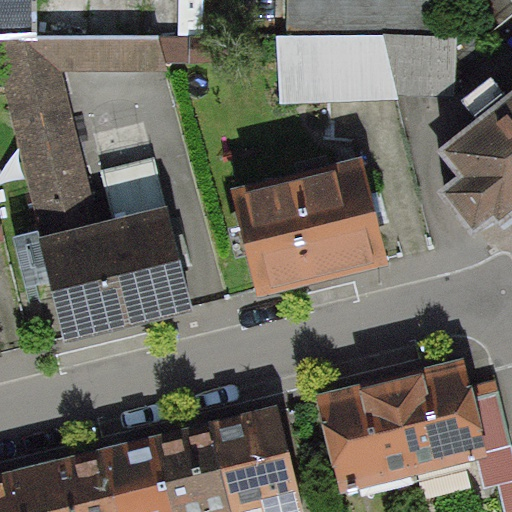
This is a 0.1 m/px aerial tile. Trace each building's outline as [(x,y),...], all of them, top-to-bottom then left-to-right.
[(430,0),(276,0),(277,45),(380,45),(430,45),(430,0)] [(511,0),(493,0),(511,22),(511,0)] [(136,44),(0,43),(0,110),(38,245),(26,248),(49,351),(183,322),(146,166),(95,178),(111,229),(92,235),(49,78),(138,81),(136,44)] [(380,45),(277,45),(264,44),(269,113),(396,110),(391,92),(380,45)] [(380,45),(391,92),(464,88),(461,46),(430,45),(380,45)] [(511,99),(502,107),(488,88),(452,116),(465,133),(429,160),(450,189),(431,204),(461,244),(484,227),(489,233),(511,215),(511,99)] [(354,168),(221,202),(249,308),(381,274),(354,168)] [(463,369),(390,386),(411,480),(485,463),(463,369)] [(390,386),(317,403),(338,496),(411,480),(390,386)] [(267,406),(208,420),(230,509),(288,495),(267,406)] [(208,420),(150,434),(168,511),(216,511),(230,509),(208,420)] [(168,511),(150,434),(91,448),(106,511),(168,511)] [(106,511),(91,448),(32,462),(43,511),(106,511)] [(43,511),(32,462),(0,469),(0,511),(43,511)]
